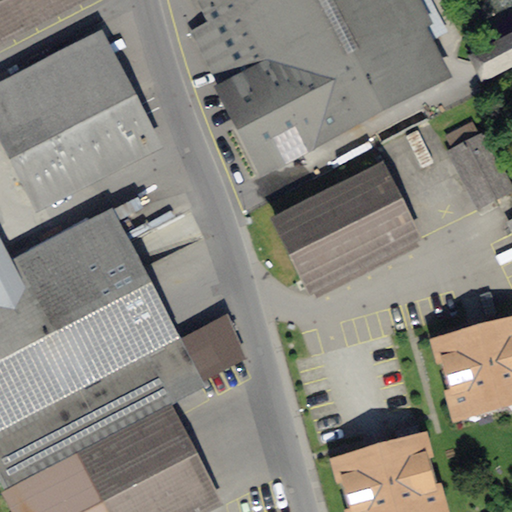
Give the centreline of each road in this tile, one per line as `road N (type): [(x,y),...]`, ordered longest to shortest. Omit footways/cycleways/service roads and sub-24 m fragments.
road 1 (residential): [(145,0),(229,245),(300,511)]
road 2 (unknown): [(511,51),(470,73),(458,91),(217,210)]
road 3 (unknown): [(252,332),(468,262)]
road 4 (unknown): [(0,223),(32,221),(122,184),(200,165)]
road 5 (unknown): [(118,0),(0,45)]
